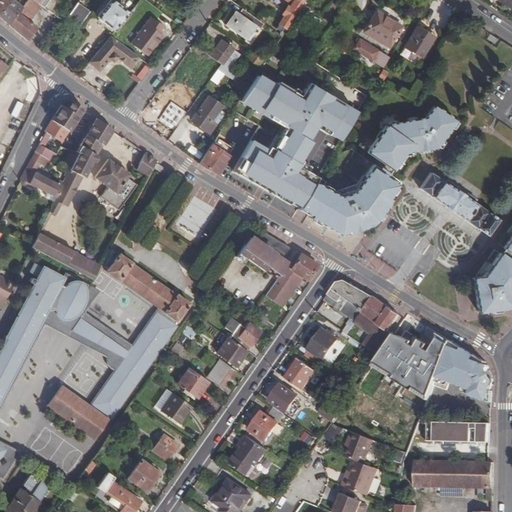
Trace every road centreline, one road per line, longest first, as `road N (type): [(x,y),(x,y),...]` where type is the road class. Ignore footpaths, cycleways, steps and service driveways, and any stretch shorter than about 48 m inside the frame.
road 1 (residential): [(341,257),(165,509)]
road 2 (residential): [(121,120),(185,167),(341,257)]
road 3 (residential): [(341,257),(504,355)]
road 4 (residential): [(121,120),(214,0)]
road 5 (residential): [(0,201),(63,78)]
